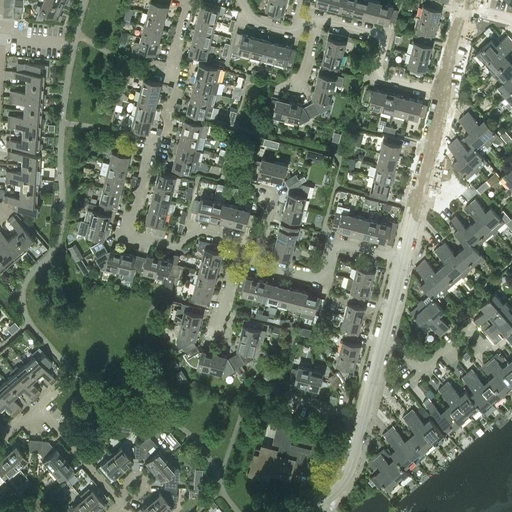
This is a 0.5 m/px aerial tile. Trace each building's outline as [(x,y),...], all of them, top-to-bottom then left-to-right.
[(59,15),(62,8),(43,0),(40,6),(36,5),(34,10),(59,21),(61,16),(59,15)] [(67,3),(68,0),(42,0),(43,0),(62,8),(64,2),(67,3)] [(164,3),(164,0),(150,0),(148,12),(166,17),(169,4),(164,3)] [(284,14),(287,1),(283,0),(267,0),(265,9),(269,10),(268,16),(280,19),(282,13),(284,14)] [(340,10),(342,0),(329,0),(328,7),(340,10)] [(352,13),(355,0),(342,0),(340,10),(352,13)] [(365,16),(368,0),(355,0),(352,13),(365,16)] [(376,19),(381,1),(377,0),(368,0),(365,16),(376,19)] [(441,9),(442,3),(430,0),(429,5),(423,4),(420,16),(438,21),(442,9),(441,9)] [(392,8),(393,4),(381,1),(376,19),(389,22),(389,20),(395,22),(398,10),(392,8)] [(216,20),(219,8),(201,3),(197,15),(216,20)] [(21,17),(21,5),(14,5),(13,17),(21,17)] [(163,28),(166,17),(148,12),(145,24),(163,28)] [(213,32),(216,20),(197,15),(194,27),(213,32)] [(420,16),(420,17),(417,16),(415,26),(417,27),(417,29),(416,29),(414,34),(419,36),(419,35),(431,38),(433,34),(435,34),(438,21),(420,16)] [(160,41),(163,28),(145,24),(141,36),(144,37),(160,41)] [(210,44),(213,32),(194,27),(191,39),(210,44)] [(255,36),(242,33),(237,32),(230,57),(234,58),(240,56),(241,52),(250,55),(255,36)] [(342,41),(344,35),(332,32),(330,38),(328,37),(325,49),(343,53),(346,41),(342,41)] [(484,63),(511,38),(508,34),(497,44),(492,39),(476,53),(484,63)] [(430,44),(431,38),(419,35),(419,36),(418,41),(414,40),(410,52),(429,57),(432,45),(430,44)] [(160,41),(144,37),(141,36),(140,42),(135,41),(132,53),(153,58),(154,53),(156,53),(160,41)] [(263,58),(267,39),(255,36),(250,55),(263,58)] [(505,54),(511,47),(511,38),(484,63),(493,73),(509,59),(505,54)] [(206,57),(210,44),(191,39),(188,52),(206,57)] [(275,61),(279,43),(267,39),(263,58),(275,61)] [(291,48),(292,46),(279,43),(275,61),(287,64),(288,60),(294,62),(297,50),(291,48)] [(339,66),(343,53),(325,49),(321,62),(324,63),(323,68),(335,71),(336,66),(339,66)] [(426,70),(429,57),(410,52),(407,65),(411,66),(410,72),(422,75),(423,69),(426,70)] [(511,61),(509,59),(493,73),(501,82),(511,72),(511,61)] [(223,68),(217,67),(198,62),(195,75),(220,81),(223,68)] [(47,78),(48,66),(24,64),(23,73),(11,72),(11,78),(26,79),(25,86),(42,87),(43,78),(47,78)] [(334,73),(335,71),(323,68),(321,74),(318,73),(315,85),(334,90),(335,84),(341,85),(344,76),(334,73)] [(511,72),(501,82),(496,86),(505,97),(511,90),(511,72)] [(217,93),(220,81),(195,75),(192,87),(217,93)] [(159,95),(162,83),(144,78),(141,90),(159,95)] [(330,103),(334,90),(315,85),(312,98),(313,98),(314,101),(309,103),(315,115),(321,112),(332,106),(330,103)] [(42,96),(42,87),(25,86),(25,92),(10,91),(9,97),(45,99),(45,96),(42,96)] [(214,105),(217,93),(192,87),(189,99),(208,103),(208,104),(214,105)] [(381,109),(386,91),(373,88),(372,90),(367,89),(364,102),(369,103),(368,106),(381,109)] [(240,98),(242,91),(236,89),(234,97),(240,98)] [(156,107),(159,95),(141,90),(138,102),(156,107)] [(511,90),(505,97),(501,100),(510,109),(511,106),(511,90)] [(393,112),(397,94),(386,91),(381,109),(393,112)] [(405,116),(410,97),(397,94),(393,112),(405,116)] [(45,103),(45,99),(9,97),(9,102),(24,103),(23,110),(41,112),(41,103),(45,103)] [(285,118),(290,100),(278,97),(277,99),(271,98),(268,110),(274,112),(273,115),(285,118)] [(422,103),(422,100),(410,97),(405,116),(418,119),(419,115),(424,117),(428,104),(422,103)] [(208,104),(208,103),(189,99),(186,111),(205,116),(211,117),(214,105),(208,104)] [(300,112),(303,103),(290,100),(285,118),(298,122),(299,117),(300,112)] [(153,119),(156,107),(138,102),(135,114),(153,119)] [(310,118),(315,115),(309,103),(303,107),(310,118)] [(40,120),(41,112),(23,110),(23,117),(8,116),(7,122),(43,124),(44,121),(40,120)] [(484,119),(479,123),(468,110),(463,115),(487,143),(492,140),(493,141),(499,143),(503,140),(497,134),(484,119)] [(149,132),(153,119),(135,114),(131,127),(149,132)] [(478,151),(487,143),(463,115),(458,119),(469,131),(464,136),(472,146),(472,145),(478,152),(478,151)] [(209,124),(203,123),(185,118),(181,131),(200,135),(206,137),(209,124)] [(43,128),(43,124),(7,122),(7,127),(22,129),(21,135),(39,136),(39,128),(43,128)] [(197,147),(200,135),(181,131),(178,143),(197,147)] [(511,139),(505,131),(501,135),(508,143),(511,139)] [(38,145),(39,136),(21,135),(21,142),(6,141),(5,147),(41,149),(42,145),(38,145)] [(399,143),(400,138),(388,135),(386,140),(383,139),(379,152),(398,157),(401,144),(399,143)] [(472,145),(472,146),(468,150),(457,137),(452,141),(476,170),(487,161),(478,151),(478,152),(472,145)] [(265,138),(263,144),(278,148),(279,142),(265,138)] [(467,179),(476,170),(452,141),(447,146),(457,158),(453,162),(467,179)] [(197,148),(197,147),(178,143),(175,155),(194,159),(194,160),(199,161),(202,149),(197,148)] [(128,154),(130,149),(118,145),(116,151),(112,150),(109,163),(128,167),(131,155),(128,154)] [(42,158),(43,154),(7,151),(6,158),(21,159),(20,165),(38,166),(39,158),(42,158)] [(307,151),(306,157),(313,159),(315,153),(307,151)] [(395,169),(398,157),(379,152),(376,164),(395,169)] [(194,160),(194,159),(175,155),(172,167),(191,172),(194,160)] [(271,178),(275,160),(263,157),(262,161),(256,159),(251,178),(263,181),(264,177),(271,178)] [(283,181),(287,163),(275,160),(271,178),(283,181)] [(109,163),(103,161),(100,173),(106,175),(124,179),(128,167),(109,163)] [(392,181),(395,169),(376,164),(373,176),(392,181)] [(37,176),(38,166),(20,165),(20,173),(5,171),(5,177),(41,180),(41,176),(37,176)] [(511,165),(500,176),(509,186),(511,183),(511,165)] [(174,188),(177,176),(159,171),(155,183),(174,188)] [(288,185),(299,179),(296,173),(285,180),(288,185)] [(121,192),(124,179),(106,175),(103,187),(121,192)] [(387,199),(392,181),(373,176),(370,189),(371,189),(369,194),(387,199)] [(41,183),(41,180),(5,177),(4,183),(19,184),(19,190),(36,191),(37,182),(41,183)] [(310,186),(302,184),(301,182),(299,179),(288,185),(291,190),(291,192),(288,192),(285,204),(304,208),(307,196),(308,196),(310,186)] [(171,200),(174,188),(155,183),(152,195),(171,200)] [(121,192),(103,187),(100,199),(101,199),(100,204),(112,207),(113,203),(118,204),(121,192)] [(36,200),(36,191),(19,190),(18,197),(3,196),(3,202),(15,203),(15,210),(38,212),(39,201),(36,200)] [(168,212),(171,200),(152,195),(149,208),(168,212)] [(209,218),(214,200),(202,197),(201,200),(195,199),(192,211),(198,213),(197,215),(209,218)] [(490,206),(485,211),(475,198),(470,202),(494,231),(504,222),(502,220),(497,214),(490,206)] [(221,221),(226,203),(214,200),(209,218),(221,221)] [(110,213),(112,208),(89,202),(84,220),(108,226),(111,214),(110,213)] [(485,239),(494,231),(470,202),(464,207),(475,219),(471,223),(485,239)] [(234,224),(239,206),(226,203),(221,221),(234,224)] [(300,221),(304,208),(285,204),(282,217),(285,217),(283,222),(296,226),(297,221),(300,221)] [(349,213),(350,208),(337,205),(335,214),(332,227),(337,229),(349,233),(354,214),(349,213)] [(250,213),(251,209),(239,206),(234,224),(246,227),(247,225),(253,227),(256,214),(250,213)] [(165,224),(168,212),(149,208),(146,220),(165,224)] [(501,211),(497,214),(502,220),(506,216),(501,211)] [(362,236),(366,217),(354,214),(349,233),(362,236)] [(33,245),(36,243),(12,215),(8,220),(17,231),(12,235),(24,248),(30,242),(33,245)] [(471,223),(466,227),(455,215),(450,219),(459,229),(475,248),(475,247),(485,239),(471,223)] [(374,239),(378,220),(366,217),(362,236),(374,239)] [(89,221),(85,220),(82,219),(79,232),(86,234),(105,239),(108,226),(89,221)] [(392,244),(397,222),(389,220),(388,223),(378,220),(374,239),(386,242),(392,244)] [(294,232),(296,226),(283,222),(283,223),(281,222),(280,228),(277,240),(295,245),(298,233),(294,232)] [(475,247),(475,248),(459,229),(454,233),(464,245),(459,249),(474,266),(484,257),(475,247)] [(12,235),(7,240),(0,231),(0,240),(17,259),(19,257),(17,254),(24,248),(12,235)] [(220,263),(224,246),(199,239),(196,248),(203,253),(202,259),(220,263)] [(14,261),(17,259),(0,240),(0,258),(5,264),(12,258),(14,261)] [(94,251),(105,245),(102,240),(91,246),(94,251)] [(291,258),(295,245),(277,240),(272,259),(287,262),(288,257),(291,258)] [(459,249),(455,253),(444,241),(439,246),(464,274),(474,266),(459,249)] [(110,250),(108,250),(105,245),(94,251),(97,256),(96,257),(102,268),(105,269),(106,268),(106,267),(119,270),(123,252),(110,248),(110,250)] [(454,283),(464,274),(439,246),(434,250),(445,262),(440,266),(454,283)] [(123,252),(119,270),(124,271),(122,278),(132,280),(135,268),(138,269),(141,257),(135,255),(136,255),(123,252)] [(76,261),(83,257),(81,253),(74,257),(76,261)] [(156,275),(161,257),(148,253),(146,258),(141,257),(138,269),(143,270),(143,271),(156,275)] [(172,262),(173,260),(161,257),(156,275),(167,278),(165,285),(172,287),(175,276),(176,271),(178,264),(172,262)] [(83,258),(77,262),(82,270),(88,267),(83,258)] [(440,266),(435,270),(425,258),(420,263),(444,291),(454,283),(440,266)] [(217,276),(220,263),(202,259),(198,271),(217,276)] [(372,269),(374,264),(362,261),(360,266),(357,265),(353,278),(371,283),(375,270),(372,269)] [(435,299),(444,291),(420,263),(415,267),(425,279),(420,283),(430,294),(435,300),(435,299)] [(182,272),(184,265),(178,264),(176,271),(182,272)] [(214,288),(217,276),(198,271),(195,283),(214,288)] [(254,297),(259,279),(247,276),(246,278),(240,276),(237,289),(243,291),(242,294),(254,297)] [(353,278),(349,276),(346,287),(351,288),(350,291),(354,291),(352,297),(365,300),(366,295),(368,295),(371,283),(353,278)] [(266,300),(271,282),(259,279),(254,297),(266,300)] [(279,303),(283,285),(271,282),(266,300),(279,303)] [(210,301),(214,288),(195,283),(192,296),(196,297),(194,302),(207,306),(208,300),(210,301)] [(290,306),(295,288),(283,285),(279,303),(290,306)] [(302,309),(307,291),(295,288),(290,306),(302,309)] [(302,309),(301,315),(313,319),(316,309),(321,310),(325,298),(324,298),(319,297),(320,294),(307,291),(302,309)] [(504,303),(503,302),(495,293),(480,305),(485,310),(473,320),(478,326),(489,316),(504,303)] [(435,299),(435,300),(430,294),(420,303),(445,332),(450,327),(439,315),(444,310),(435,299)] [(363,306),(365,300),(352,297),(351,303),(347,302),(344,315),(362,319),(365,306),(363,306)] [(488,333),(511,312),(511,309),(505,301),(503,302),(504,303),(489,316),(494,321),(484,329),(488,333)] [(200,313),(201,308),(182,303),(181,309),(177,308),(174,320),(181,322),(200,326),(203,314),(200,313)] [(234,303),(232,311),(238,312),(240,305),(234,303)] [(440,336),(445,332),(420,303),(410,311),(424,327),(429,323),(440,336)] [(511,312),(488,333),(492,337),(501,329),(505,335),(511,329),(511,312)] [(359,332),(362,319),(344,315),(341,327),(346,329),(345,334),(357,337),(358,331),(359,332)] [(258,328),(259,322),(247,319),(245,325),(243,324),(240,337),(258,341),(263,342),(266,330),(261,329),(258,328)] [(196,339),(200,326),(181,322),(178,335),(196,339)] [(25,329),(20,334),(25,340),(30,335),(25,329)] [(355,342),(357,337),(345,334),(344,339),(342,339),(339,351),(357,356),(361,344),(355,342)] [(255,354),(258,341),(240,337),(237,349),(255,354)] [(186,352),(196,345),(193,340),(183,346),(186,352)] [(201,353),(200,351),(196,345),(186,352),(183,353),(186,359),(190,363),(193,365),(198,367),(210,370),(215,352),(202,348),(201,353)] [(354,369),(357,356),(339,351),(335,364),(354,369)] [(226,358),(227,355),(215,352),(210,370),(222,373),(221,375),(225,376),(235,370),(235,369),(236,368),(240,366),(234,355),(228,358),(226,358)] [(242,365),(245,362),(239,352),(234,355),(240,366),(242,365)] [(470,356),(467,353),(466,352),(462,356),(466,360),(470,356)] [(51,384),(55,380),(32,353),(29,355),(31,358),(24,363),(36,377),(41,373),(51,384)] [(511,366),(508,362),(503,366),(494,356),(490,360),(511,385),(511,366)] [(174,359),(169,362),(173,368),(178,365),(174,359)] [(503,395),(511,386),(511,385),(490,360),(486,364),(494,373),(489,378),(503,395)] [(31,382),(36,377),(24,363),(18,369),(15,367),(13,369),(36,396),(40,393),(31,382)] [(307,386),(311,368),(299,365),(298,368),(292,367),(289,380),(295,381),(294,383),(307,386)] [(319,389),(324,371),(311,368),(307,386),(319,389)] [(479,379),(480,378),(471,368),(466,373),(493,403),(503,395),(489,378),(483,383),(479,379)] [(32,400),(36,396),(13,369),(10,372),(12,374),(6,380),(17,393),(22,389),(32,400)] [(340,385),(346,382),(339,370),(333,374),(340,385)] [(483,412),(493,403),(466,373),(461,377),(470,386),(471,385),(475,390),(469,395),(479,407),(479,408),(483,412)] [(335,388),(340,385),(333,374),(328,377),(335,388)] [(13,398),(17,393),(6,380),(0,384),(0,392),(18,413),(22,409),(13,398)] [(456,390),(448,380),(443,384),(470,415),(479,408),(479,407),(469,395),(465,390),(460,395),(456,390)] [(429,388),(424,382),(419,386),(425,392),(429,388)] [(460,424),(470,415),(443,384),(438,389),(446,398),(447,398),(451,402),(446,407),(460,424)] [(13,416),(18,413),(0,392),(0,408),(4,405),(13,416)] [(436,408),(437,407),(428,397),(423,402),(450,433),(460,424),(446,407),(440,412),(436,408)] [(425,408),(424,406),(419,410),(425,416),(429,413),(425,408)] [(419,419),(420,418),(412,408),(407,413),(434,443),(444,435),(429,418),(424,423),(419,419)] [(424,452),(434,443),(407,413),(402,417),(410,426),(411,426),(415,431),(410,436),(424,452)] [(310,442),(312,432),(278,423),(272,447),(262,444),(260,449),(255,448),(249,473),(274,479),(275,475),(290,479),(292,469),(312,474),(319,444),(310,442)] [(400,436),(401,435),(393,425),(387,430),(415,460),(424,452),(410,436),(404,440),(400,436)] [(405,469),(415,460),(387,430),(383,434),(391,444),(392,443),(396,448),(390,453),(394,457),(405,469)] [(169,431),(164,437),(167,441),(174,448),(179,443),(173,436),(169,431)] [(17,467),(27,458),(15,444),(5,453),(17,467)] [(94,445),(88,450),(91,453),(97,449),(94,445)] [(123,469),(133,460),(120,446),(110,454),(123,469)] [(50,470),(64,457),(56,447),(41,460),(50,470)] [(152,470),(167,458),(158,448),(144,461),(152,470)] [(8,475),(17,467),(5,453),(0,456),(0,475),(1,476),(5,472),(8,475)] [(394,457),(389,462),(380,453),(377,456),(399,482),(409,473),(405,469),(394,457)] [(109,481),(123,469),(110,454),(96,466),(109,481)] [(389,491),(399,482),(377,456),(372,460),(381,469),(370,478),(379,488),(383,484),(389,491)] [(71,468),(72,467),(64,457),(50,470),(58,479),(61,477),(65,481),(75,473),(71,468)] [(176,466),(175,467),(167,458),(152,470),(161,480),(163,478),(164,480),(164,486),(176,487),(177,481),(178,481),(179,469),(176,466)] [(193,488),(197,488),(201,488),(202,469),(198,469),(194,469),(193,488)] [(88,487),(80,494),(82,497),(94,510),(104,502),(102,500),(107,496),(99,487),(98,487),(96,484),(90,490),(88,487)] [(176,493),(176,487),(164,486),(163,493),(164,493),(162,494),(160,491),(150,500),(161,511),(164,511),(172,506),(174,507),(176,505),(177,493),(176,493)] [(92,511),(94,510),(82,497),(72,505),(74,508),(70,511),(92,511)] [(161,511),(150,500),(140,508),(142,510),(140,511),(161,511)]
